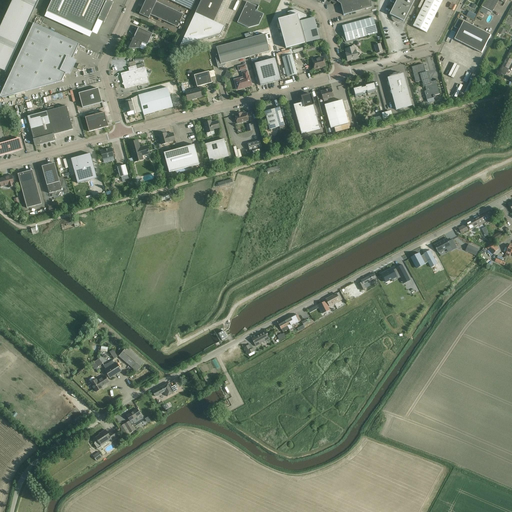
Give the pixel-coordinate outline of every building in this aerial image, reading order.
[(38,0),(12,0),(7,14),(0,28),(0,70),(5,73),(38,0)] [(52,0),(47,12),(87,30),(92,33),(98,20),(104,23),(113,2),(107,0),(52,0)] [(177,27),(183,15),(156,2),(157,0),(155,0),(145,0),(139,14),(148,19),(150,15),(177,27)] [(192,0),(168,0),(177,4),(191,10),(195,1),(192,0)] [(201,0),(195,13),(180,47),(221,35),(224,27),(214,22),(223,0),(201,0)] [(340,4),(343,15),(371,7),(371,1),(368,0),(328,0),(335,4),(337,2),(340,4)] [(389,14),(390,15),(392,16),(391,18),(392,19),(393,20),(394,21),(396,22),(397,22),(398,22),(400,22),(401,20),(403,22),(404,22),(404,21),(414,0),(396,0),(389,14)] [(425,0),(413,26),(426,33),(442,0),(425,0)] [(507,0),(485,0),(482,7),(492,12),(499,0),(505,3),(507,0)] [(259,25),(262,19),(264,14),(257,11),(259,6),(258,6),(258,7),(247,2),(237,23),(248,28),(259,25)] [(299,20),(307,18),(307,15),(305,14),(295,10),(291,11),(287,12),(288,17),(278,19),(286,48),(305,43),(299,20)] [(467,16),(474,20),(476,15),(469,11),(467,16)] [(320,39),(314,17),(300,21),(306,43),(320,39)] [(346,43),(355,41),(358,40),(357,39),(377,33),(373,17),(342,26),(344,34),(342,37),(346,43)] [(458,19),(454,27),(459,29),(464,21),(458,19)] [(491,35),(464,21),(455,39),(482,53),(491,35)] [(33,23),(0,95),(0,97),(2,98),(62,81),(66,71),(68,72),(73,62),(71,62),(78,45),(79,45),(33,23)] [(152,34),(138,28),(133,39),(133,38),(132,39),(133,39),(129,48),(140,49),(142,43),(147,45),(152,34)] [(269,51),(265,34),(240,41),(245,58),(269,51)] [(245,58),(240,41),(216,47),(219,57),(215,58),(218,68),(225,66),(224,64),(245,58)] [(382,52),(380,44),(374,45),(376,53),(382,52)] [(358,58),(357,57),(358,56),(359,56),(359,55),(359,53),(358,52),(357,52),(356,52),(356,51),(355,51),(353,47),(345,49),(346,53),(345,53),(347,61),(358,58)] [(292,55),(282,58),(287,77),(297,74),(292,55)] [(314,70),(319,69),(322,68),(322,67),(325,66),(323,57),(312,60),(314,70)] [(254,63),(260,86),(281,80),(275,58),(254,63)] [(503,66),(500,72),(506,75),(509,69),(511,70),(511,60),(507,58),(503,66)] [(126,72),(121,74),(123,83),(124,82),(125,85),(124,85),(125,89),(130,88),(149,83),(144,67),(144,64),(128,68),(129,71),(126,72)] [(423,64),(411,67),(416,83),(427,79),(423,64)] [(237,90),(246,87),(251,86),(249,76),(248,76),(247,71),(242,72),(244,78),(234,80),(237,90)] [(212,83),(210,78),(209,72),(194,76),(196,82),(197,87),(212,83)] [(387,78),(388,83),(396,110),(412,106),(403,74),(399,75),(399,73),(397,73),(395,73),(393,74),(392,74),(390,75),(391,77),(387,78)] [(353,86),(354,91),(356,98),(356,97),(363,95),(363,96),(363,94),(367,92),(368,95),(368,93),(375,91),(376,93),(373,81),(373,82),(365,84),(365,83),(365,85),(361,86),(360,84),(360,86),(353,87),(353,86)] [(424,91),(426,96),(427,100),(435,97),(435,96),(440,94),(437,85),(436,81),(429,83),(429,84),(425,86),(426,91),(424,91)] [(83,108),(97,104),(102,103),(98,88),(79,94),(83,108)] [(138,96),(142,110),(144,115),(173,107),(167,88),(138,96)] [(185,92),(187,100),(201,97),(199,89),(185,92)] [(333,96),(331,89),(321,92),(323,99),(333,96)] [(293,105),(301,134),(320,129),(313,105),(314,105),(311,94),(301,97),(303,102),(293,105)] [(127,113),(134,111),(131,99),(126,100),(126,103),(124,104),(127,113)] [(330,129),(348,124),(342,100),(324,105),(330,129)] [(35,146),(37,145),(55,141),(53,135),(73,130),(66,106),(27,117),(32,134),(34,140),(35,146)] [(284,126),(281,113),(279,108),(265,112),(266,117),(269,130),(284,126)] [(391,111),(382,113),(383,119),(392,117),(391,111)] [(94,112),(83,115),(84,118),(85,118),(89,132),(108,127),(104,112),(95,115),(94,112)] [(242,113),(240,113),(235,115),(237,124),(248,121),(247,118),(246,113),(242,114),(242,113)] [(204,123),(205,128),(206,133),(214,131),(213,130),(219,128),(217,121),(212,123),(211,121),(204,123)] [(166,133),(159,135),(161,145),(169,143),(169,142),(175,141),(173,133),(169,134),(169,135),(167,135),(166,133)] [(19,151),(21,150),(18,139),(16,140),(16,139),(0,143),(0,156),(19,151)] [(224,139),(205,145),(210,162),(229,157),(224,139)] [(129,143),(131,148),(134,162),(143,160),(142,156),(149,154),(147,146),(140,148),(138,141),(129,143)] [(250,151),(254,149),(261,148),(259,141),(248,144),(250,151)] [(169,173),(199,165),(194,145),(164,153),(169,173)] [(100,151),(101,156),(102,160),(114,157),(112,148),(100,151)] [(90,154),(71,159),(77,184),(97,178),(90,154)] [(54,163),(42,167),(49,194),(62,190),(54,163)] [(120,177),(128,175),(125,165),(117,167),(120,177)] [(18,174),(27,208),(42,204),(32,170),(18,174)] [(8,188),(9,188),(14,186),(13,184),(14,184),(11,175),(3,177),(3,178),(0,179),(0,184),(0,185),(1,187),(8,185),(8,188)] [(222,182),(218,183),(219,188),(233,184),(232,179),(228,181),(226,176),(220,177),(221,179),(222,179),(222,182)] [(480,217),(484,224),(494,219),(490,212),(480,217)] [(459,228),(462,234),(470,229),(470,231),(484,224),(480,217),(459,228)] [(492,237),(494,242),(503,236),(500,232),(492,237)] [(442,242),(435,246),(439,253),(451,246),(453,250),(457,248),(453,240),(449,242),(447,239),(441,242),(442,242)] [(468,240),(461,246),(464,248),(470,243),(468,240)] [(493,244),(488,249),(493,254),(498,249),(493,244)] [(469,245),(466,251),(476,256),(479,249),(469,245)] [(420,253),(411,258),(417,268),(425,264),(428,262),(431,267),(438,264),(430,251),(424,254),(424,255),(422,257),(420,253)] [(459,265),(464,256),(460,253),(454,262),(459,265)] [(410,281),(410,280),(402,265),(401,265),(402,265),(401,266),(396,268),(395,268),(395,269),(393,270),(392,269),(392,268),(384,272),(384,273),(383,274),(382,275),(382,274),(381,274),(386,282),(392,278),(391,277),(398,274),(401,280),(402,280),(401,280),(403,279),(405,282),(404,282),(405,283),(406,282),(408,280),(408,281),(409,280),(410,281)] [(370,285),(377,281),(373,274),(361,280),(362,282),(358,284),(361,291),(365,288),(363,285),(369,282),(370,285)] [(326,299),(326,301),(329,305),(339,300),(336,294),(326,299)] [(330,310),(325,302),(318,305),(323,314),(330,310)] [(317,305),(308,310),(310,313),(319,308),(317,305)] [(289,329),(289,330),(292,328),(291,326),(294,324),(301,321),(297,314),(284,321),(288,328),(289,329)] [(283,333),(289,329),(288,328),(284,321),(278,325),(283,333)] [(227,337),(226,336),(224,331),(218,334),(222,340),(227,337)] [(252,339),(254,343),(256,346),(259,344),(258,342),(264,339),(265,341),(270,339),(266,332),(252,339)] [(244,348),(248,355),(249,355),(250,357),(255,354),(254,352),(255,351),(253,348),(251,350),(248,345),(244,348)] [(119,356),(133,369),(137,372),(145,363),(127,347),(119,356)] [(95,362),(91,364),(94,370),(96,369),(98,373),(101,372),(98,367),(95,362)] [(116,363),(104,370),(110,378),(121,371),(116,363)] [(90,383),(93,388),(96,392),(102,388),(101,387),(109,382),(105,376),(97,381),(96,380),(90,383)] [(153,392),(155,396),(164,392),(166,397),(178,391),(176,387),(177,387),(176,385),(171,387),(169,383),(153,392)] [(233,404),(238,400),(234,396),(229,400),(233,404)] [(130,421),(132,420),(134,424),(143,418),(141,414),(140,414),(137,409),(126,416),(130,421)] [(120,427),(127,437),(135,431),(129,422),(120,427)] [(95,444),(98,449),(102,446),(100,444),(110,438),(112,441),(119,436),(115,430),(108,435),(105,430),(102,432),(103,434),(100,435),(95,438),(98,441),(95,443),(95,444)] [(112,451),(117,445),(114,442),(108,447),(112,451)] [(93,456),(97,462),(103,458),(99,452),(93,456)]
